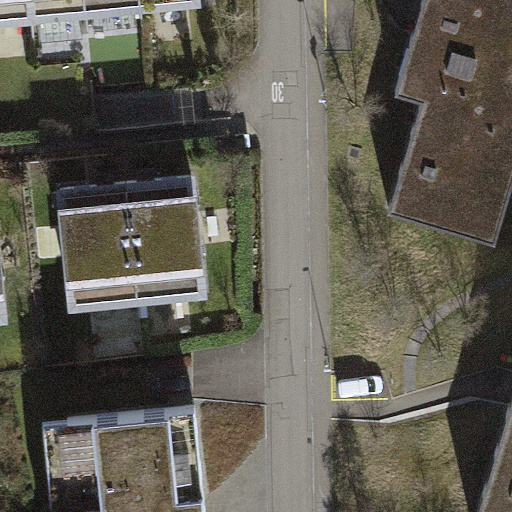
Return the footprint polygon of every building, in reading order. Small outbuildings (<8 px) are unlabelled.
[(0,0),(0,18),(32,16),(30,0),(0,0)] [(87,10),(85,0),(30,0),(32,16),(87,10)] [(141,5),(140,0),(85,0),(87,10),(141,5)] [(511,0),(421,0),(395,89),(422,98),(388,207),(496,239),(511,184),(511,0)] [(193,174),(127,180),(138,296),(204,290),(193,174)] [(127,180),(61,187),(73,303),(138,296),(127,180)] [(511,511),(511,396),(477,511),(511,511)] [(68,417),(77,511),(206,511),(195,404),(68,417)]
